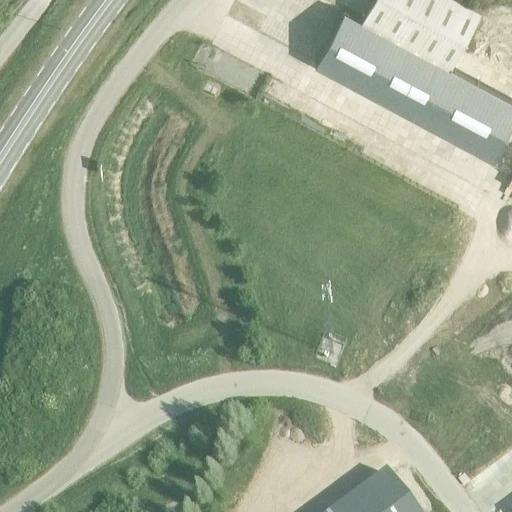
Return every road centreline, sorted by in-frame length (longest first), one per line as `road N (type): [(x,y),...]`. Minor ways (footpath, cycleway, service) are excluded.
road 1 (unclassified): [(104,415),(115,363),(72,217),(77,156),(96,113),(186,0)]
road 2 (unclassified): [(104,415),(138,420),(186,398),(262,384),(340,399),(380,419),(433,468),(465,511)]
road 3 (secondary): [(0,159),(115,0)]
road 4 (unclassified): [(13,511),(84,451),(104,415)]
